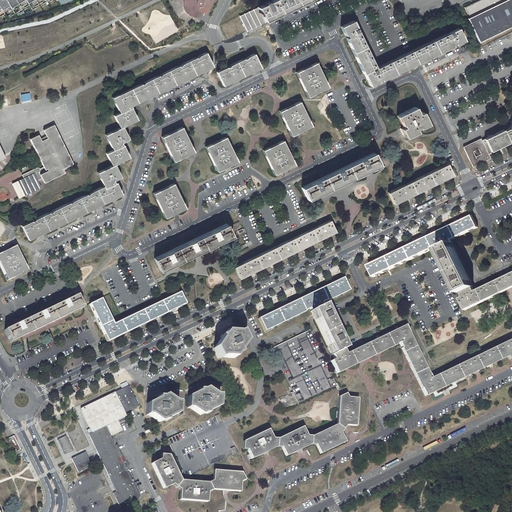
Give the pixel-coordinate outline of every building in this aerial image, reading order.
[(0,0),(0,17),(5,14),(11,17),(31,6),(33,10),(49,0),(0,0)] [(182,0),(182,3),(183,5),(183,6),(184,9),(185,9),(186,11),(187,12),(188,13),(189,14),(190,14),(189,16),(190,16),(193,17),(194,18),(198,11),(200,12),(204,14),(207,11),(206,10),(210,6),(209,6),(212,2),(209,1),(209,0),(182,0)] [(264,21),(307,0),(271,0),(268,1),(268,0),(264,2),(264,3),(258,7),(239,16),(247,31),(265,22),(264,21)] [(479,42),(511,25),(511,0),(479,0),(464,8),(469,17),(467,18),(479,42)] [(375,67),(353,20),(340,26),(344,35),(346,34),(347,37),(346,38),(363,73),(364,73),(370,85),(378,81),(377,79),(380,78),(381,80),(452,45),(451,44),(454,43),(455,44),(464,40),(458,28),(375,67)] [(103,186),(21,226),(28,240),(122,195),(116,182),(115,183),(113,180),(121,177),(115,164),(129,157),(123,145),(122,145),(121,143),(128,139),(123,127),(137,120),(131,106),(212,67),(206,52),(112,98),(119,113),(114,116),(119,128),(105,135),(113,150),(106,153),(112,166),(97,173),(103,186)] [(254,54),(216,71),(223,86),(260,68),(254,54)] [(327,87),(316,62),(296,71),(307,96),(327,87)] [(20,71),(0,79),(0,81),(2,88),(23,80),(20,71)] [(21,101),(30,100),(29,93),(20,94),(21,101)] [(311,126),(299,101),(279,111),(291,135),(311,126)] [(415,106),(397,114),(403,127),(401,128),(406,136),(417,131),(415,128),(427,122),(422,111),(418,113),(415,106)] [(481,138),(463,147),(472,166),(490,158),(487,153),(511,140),(511,119),(511,122),(511,123),(509,128),(504,130),(503,129),(481,140),(481,138)] [(73,164),(54,125),(43,130),(47,138),(41,141),(38,135),(30,139),(43,167),(39,169),(38,167),(22,175),(23,178),(19,180),(26,193),(38,187),(36,181),(42,178),(43,183),(64,173),(62,169),(73,164)] [(194,151),(182,126),(164,136),(163,136),(162,138),(173,161),(194,151)] [(237,161),(225,137),(205,147),(217,171),(237,161)] [(295,164),(283,140),(262,150),(274,174),(295,164)] [(379,165),(373,152),(301,187),(307,199),(379,165)] [(453,175),(447,163),(388,192),(393,203),(453,175)] [(12,184),(18,197),(26,193),(19,180),(12,184)] [(185,207),(173,183),(153,193),(165,217),(185,207)] [(472,216),(368,266),(374,277),(438,246),(438,247),(450,241),(450,240),(477,227),(472,216)] [(336,231),(330,220),(233,266),(239,278),(336,231)] [(226,223),(154,258),(159,269),(231,235),(233,239),(245,233),(239,221),(228,226),(226,223)] [(511,273),(476,292),(473,287),(474,286),(454,242),(451,243),(450,241),(438,247),(439,249),(442,247),(465,298),(462,299),(466,309),(511,287),(511,273)] [(16,247),(0,254),(0,267),(6,281),(27,271),(16,247)] [(497,271),(499,276),(510,271),(507,266),(503,268),(503,269),(497,271)] [(349,289),(343,278),(259,319),(264,331),(305,311),(311,308),(313,311),(312,311),(335,360),(332,361),(338,373),(400,343),(426,396),(511,355),(511,339),(432,377),(406,325),(345,354),(322,306),(321,307),(319,304),(349,289)] [(89,304),(107,341),(185,304),(180,292),(113,324),(101,298),(89,304)] [(83,308),(77,295),(4,330),(10,342),(83,308)] [(213,346),(218,357),(223,354),(233,354),(234,352),(238,350),(237,348),(245,337),(240,329),(238,330),(225,329),(224,331),(219,333),(220,336),(213,346)] [(282,403),(286,410),(338,385),(311,330),(272,348),(280,365),(284,372),(293,392),(280,398),(280,399),(282,403)] [(114,492),(120,506),(140,496),(111,436),(123,430),(118,420),(126,415),(125,412),(138,406),(134,397),(129,385),(102,399),(82,408),(93,432),(90,433),(117,491),(114,492)] [(186,399),(185,409),(189,409),(199,416),(203,414),(206,414),(206,412),(216,408),(217,397),(215,397),(204,390),(197,393),(193,393),(192,395),(186,399)] [(337,424),(310,436),(306,436),(301,426),(277,438),(271,437),(267,428),(242,440),(241,447),(245,447),(250,457),(274,445),(280,446),(285,455),(310,443),(313,442),(318,453),(344,441),(340,430),(345,424),(355,425),(358,397),(349,396),(347,392),(340,395),(337,424)] [(147,402),(146,413),(150,413),(160,419),(163,418),(167,417),(167,416),(177,411),(178,401),(176,401),(164,393),(157,397),(154,396),(154,398),(147,402)] [(100,395),(73,408),(91,445),(94,452),(114,492),(117,491),(90,433),(93,432),(82,408),(102,399),(100,395)] [(169,438),(188,476),(237,453),(219,414),(169,438)] [(88,455),(94,452),(91,445),(77,451),(68,431),(54,438),(67,465),(74,462),(73,458),(86,451),(88,455)] [(13,436),(6,439),(13,453),(19,450),(20,450),(13,436)] [(74,462),(79,471),(92,465),(88,455),(86,451),(73,458),(74,462)] [(160,459),(151,463),(163,488),(172,483),(179,487),(178,497),(205,500),(206,490),(211,487),(239,490),(240,480),(244,478),(241,471),(214,469),(213,479),(207,482),(179,479),(168,455),(161,455),(160,459)] [(0,502),(9,499),(3,484),(0,484),(0,502)]
